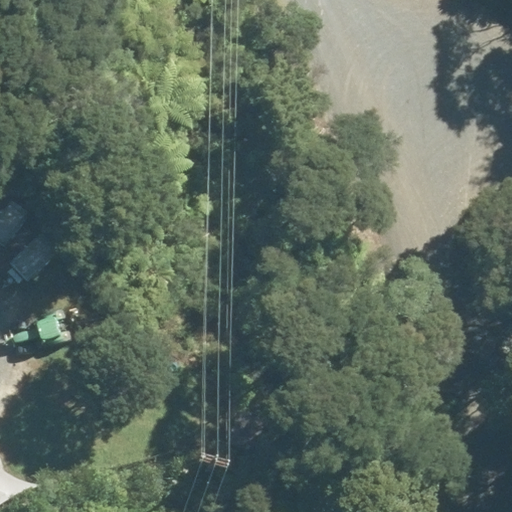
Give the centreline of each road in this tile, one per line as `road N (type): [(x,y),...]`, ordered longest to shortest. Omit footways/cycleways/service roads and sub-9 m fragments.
road 1 (tertiary): [(315,0),(502,511)]
road 2 (track): [(344,0),(511,83)]
